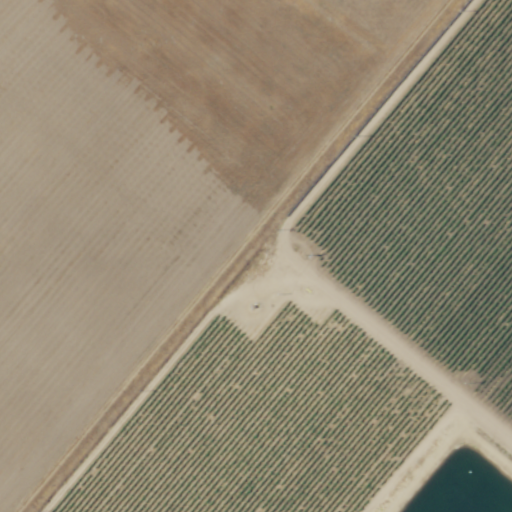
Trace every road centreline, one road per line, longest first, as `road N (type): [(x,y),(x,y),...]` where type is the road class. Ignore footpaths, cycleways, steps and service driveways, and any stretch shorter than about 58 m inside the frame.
road 1 (track): [(272,245),(44,511)]
road 2 (track): [(272,245),(477,0)]
road 3 (track): [(511,438),(272,245)]
road 4 (track): [(471,405),(381,511)]
